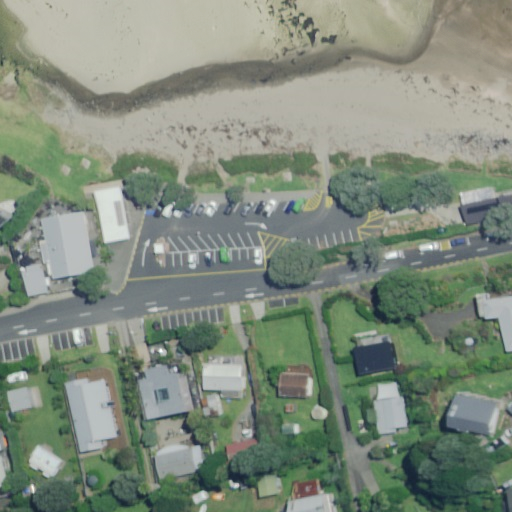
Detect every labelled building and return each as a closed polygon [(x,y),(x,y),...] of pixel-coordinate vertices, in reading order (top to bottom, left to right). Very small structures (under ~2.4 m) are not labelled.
[(509,190),(467,198),(472,220),(511,211),(511,184),(508,185),(509,190)] [(123,228),(117,196),(102,199),(108,231),(123,228)] [(0,211),(0,233),(15,221),(0,211)] [(98,271),(91,215),(48,221),(56,276),(98,271)] [(27,266),(32,292),(52,288),(48,263),(27,266)] [(507,309),(510,347),(511,346),(511,286),(492,289),(494,310),(507,309)] [(360,341),(365,369),(399,363),(394,335),(360,341)] [(247,392),(248,366),(209,364),(209,391),(247,392)] [(284,391),(311,393),(313,370),(285,368),(284,391)] [(93,374),(70,378),(84,450),(111,445),(109,435),(123,433),(112,373),(93,377),(93,374)] [(199,411),(190,373),(147,382),(156,420),(199,411)] [(11,388),(17,409),(36,405),(30,383),(11,388)] [(468,384),(457,417),(494,429),(505,396),(468,384)] [(377,396),(381,432),(401,430),(400,425),(410,424),(407,393),(377,396)] [(222,395),(211,396),(214,418),(225,416),(222,395)] [(372,435),(370,421),(360,422),(361,436),(372,435)] [(0,485),(17,482),(11,450),(0,451),(0,449),(9,448),(5,426),(0,426),(0,485)] [(273,455),(269,437),(232,445),(236,463),(273,455)] [(33,460),(57,474),(67,458),(43,443),(33,460)] [(393,447),(381,447),(381,457),(393,457),(393,447)] [(209,470),(205,448),(160,458),(165,480),(209,470)] [(105,480),(105,479),(105,477),(105,476),(104,475),(104,473),(103,472),(101,472),(100,471),(99,470),(97,470),(96,470),(94,471),(93,471),(92,472),(91,473),(90,474),(89,475),(89,477),(89,478),(89,480),(89,481),(90,483),(90,484),(91,485),(93,486),(94,486),(95,487),(97,487),(98,487),(100,487),(101,486),(102,485),(103,484),(104,483),(105,482),(105,480)] [(260,477),(263,495),(282,491),(278,473),(260,477)] [(342,511),(342,510),(335,511),(331,488),(298,494),(301,511),(342,511)]
